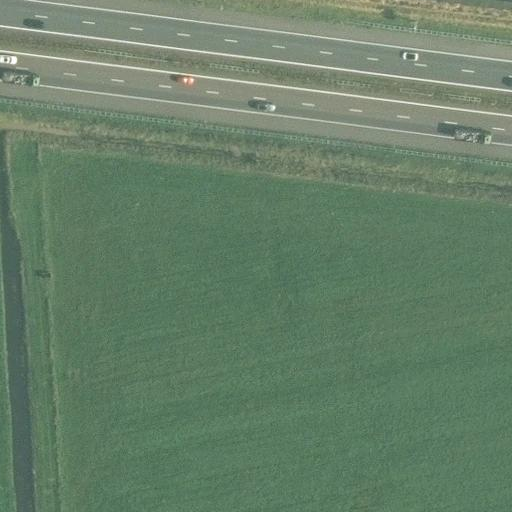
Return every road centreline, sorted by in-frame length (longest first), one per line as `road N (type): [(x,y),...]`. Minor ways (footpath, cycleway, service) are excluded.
road 1 (motorway): [(0,67),(511,133)]
road 2 (motorway): [(511,76),(0,11)]
